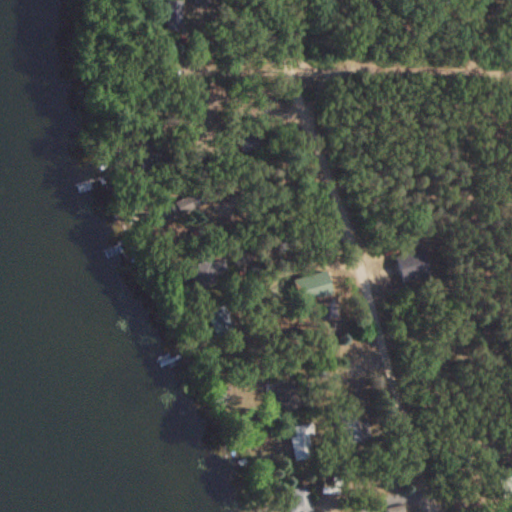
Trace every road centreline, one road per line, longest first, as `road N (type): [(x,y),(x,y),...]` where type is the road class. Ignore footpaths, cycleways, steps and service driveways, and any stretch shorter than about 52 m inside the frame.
road 1 (residential): [(428,511),(279,37),(278,0)]
road 2 (residential): [(511,37),(279,37)]
